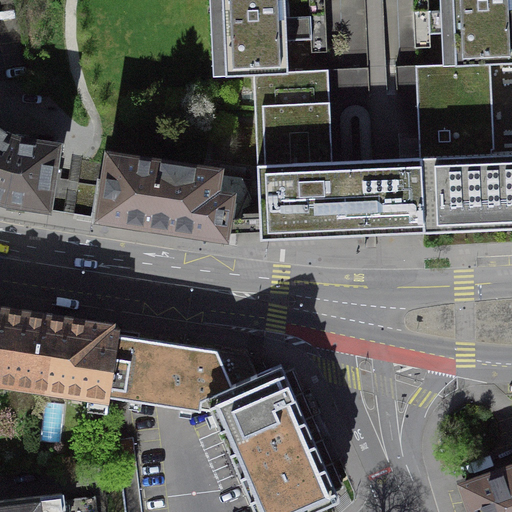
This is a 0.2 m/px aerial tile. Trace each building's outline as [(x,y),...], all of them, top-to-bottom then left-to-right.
[(288,72),(288,71),(287,40),(311,39),(311,50),(326,50),(324,1),(324,0),(222,0),(226,75),(253,74),(288,72)] [(511,0),(427,0),(429,33),(454,32),(455,63),(455,65),(511,62),(511,0)] [(511,62),(455,65),(455,63),(415,65),(328,69),(288,71),(288,72),(253,74),(259,216),(260,231),(261,249),(511,236),(511,62)] [(0,201),(5,203),(49,210),(59,143),(24,138),(16,136),(9,133),(2,130),(0,127),(0,201)] [(219,170),(108,153),(104,179),(98,218),(162,227),(225,237),(226,232),(260,231),(259,216),(228,218),(231,195),(227,194),(230,178),(233,179),(233,177),(218,175),(219,170)] [(30,384),(33,383),(38,351),(37,350),(42,317),(0,310),(0,377),(14,379),(17,381),(19,382),(22,383),(24,384),(27,384),(30,384)] [(38,351),(33,383),(34,382),(81,390),(84,390),(86,391),(88,392),(90,394),(87,409),(106,412),(109,394),(108,394),(118,329),(78,323),(42,317),(37,350),(38,351)] [(120,329),(118,329),(108,394),(109,394),(213,411),(207,397),(257,375),(247,353),(133,336),(119,334),(120,329)] [(257,375),(207,397),(213,411),(256,511),(304,511),(324,504),(321,496),(334,490),(317,449),(286,378),(283,372),(274,376),(271,369),(257,375)] [(511,511),(511,467),(464,484),(472,505),(467,507),(469,511),(511,511)] [(0,511),(97,511),(95,496),(63,500),(62,494),(61,493),(0,500),(0,511)]
